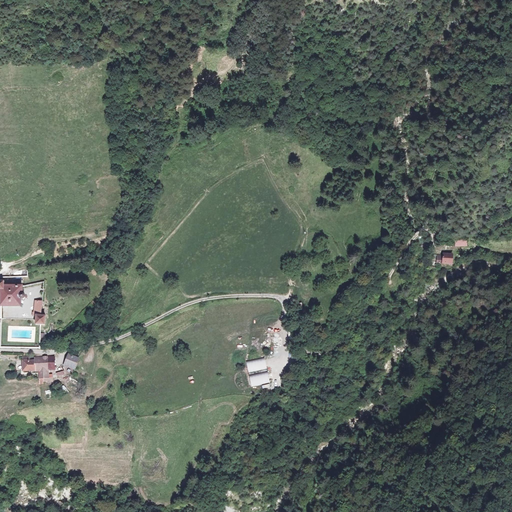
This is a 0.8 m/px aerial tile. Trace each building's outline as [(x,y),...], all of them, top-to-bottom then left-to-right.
[(457,254),(435,253),(434,264),(456,265),(457,254)] [(21,287),(21,286),(4,286),(4,281),(0,281),(0,286),(0,287),(1,305),(20,305),(20,301),(23,301),(26,297),(25,295),(21,293),(21,287)] [(33,301),(31,312),(41,313),(42,301),(33,301)] [(41,313),(31,312),(31,319),(35,320),(35,322),(41,323),(45,323),(45,319),(41,318),(41,313)] [(246,361),(248,373),(267,369),(264,357),(246,361)] [(83,363),(72,358),(67,371),(78,375),(83,363)] [(57,359),(23,362),(24,375),(42,373),(43,386),(55,385),(54,376),(59,376),(57,359)] [(249,375),(251,387),(269,383),(267,371),(249,375)]
